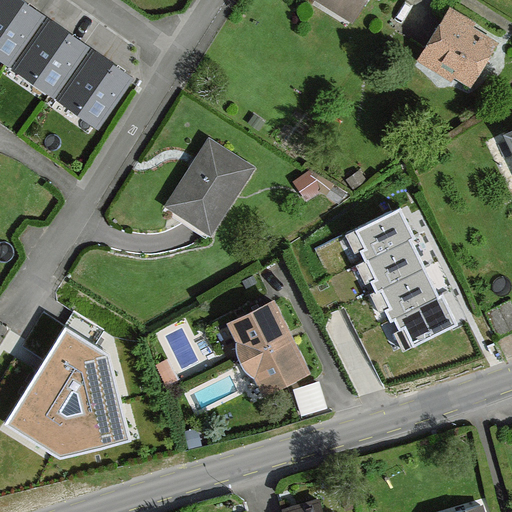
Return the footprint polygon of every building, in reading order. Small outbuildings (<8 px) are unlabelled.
[(371,0),(311,0),(356,27),(371,0)] [(448,11),(420,58),(472,89),(500,42),(448,11)] [(62,29),(33,70),(84,105),(113,63),(62,29)] [(206,139),(163,207),(211,238),(255,169),(206,139)] [(417,244),(354,274),(392,353),(454,323),(417,244)] [(275,300),(228,322),(263,395),(310,373),(275,300)] [(121,344),(63,357),(84,448),(143,434),(121,344)] [(325,378),(297,383),(301,410),(329,405),(325,378)] [(325,511),(321,499),(283,511),(325,511)]
